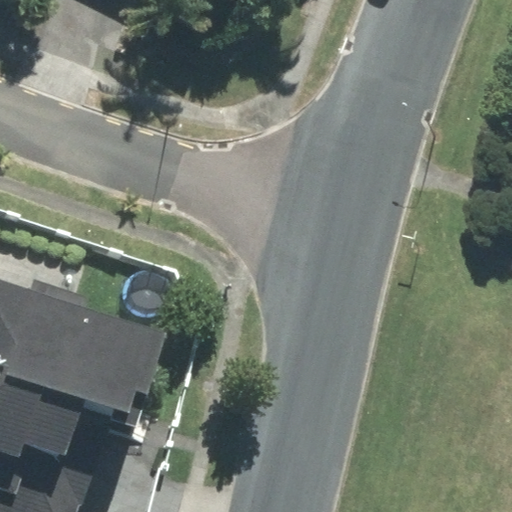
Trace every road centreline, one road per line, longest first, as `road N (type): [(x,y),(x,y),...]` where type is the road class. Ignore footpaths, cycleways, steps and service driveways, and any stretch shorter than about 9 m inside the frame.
road 1 (residential): [(329,250),(0,118)]
road 2 (tertiary): [(257,511),(329,250)]
road 3 (tertiary): [(329,250),(422,0)]
